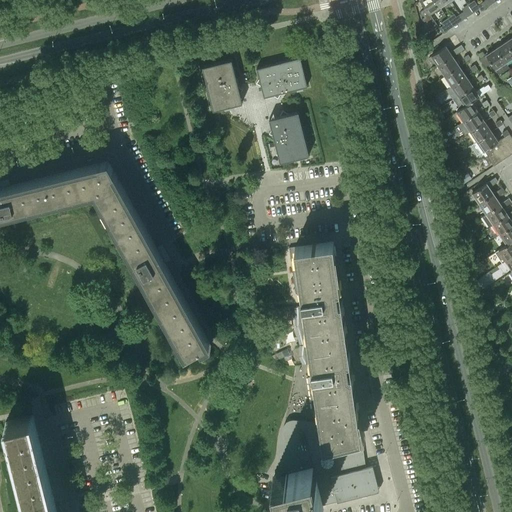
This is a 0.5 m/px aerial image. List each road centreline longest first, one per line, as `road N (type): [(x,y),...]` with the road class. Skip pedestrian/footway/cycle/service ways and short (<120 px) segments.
road 1 (tertiary): [(497,511),(371,0)]
road 2 (residential): [(407,511),(346,180),(394,165)]
road 3 (tertiary): [(394,165),(478,511)]
road 4 (tertiary): [(0,62),(251,0)]
road 5 (residential): [(168,239),(116,146),(0,173)]
road 6 (tertiary): [(174,0),(0,44)]
road 7 (tertiary): [(352,0),(394,165)]
